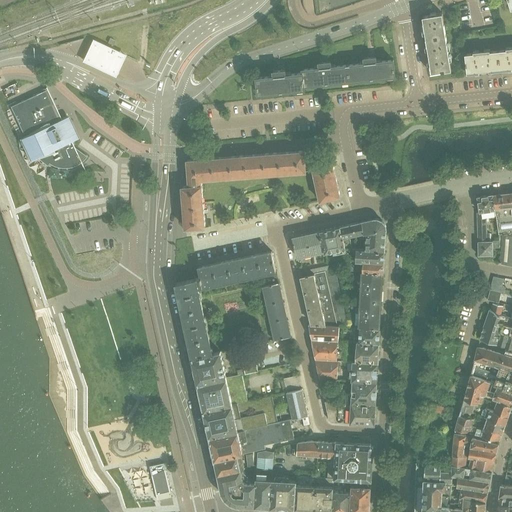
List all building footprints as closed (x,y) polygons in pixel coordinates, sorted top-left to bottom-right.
[(443,13),(423,16),(426,30),(445,27),(443,13)] [(445,27),(426,30),(432,72),(432,73),(452,69),(445,27)] [(125,58),(92,44),(83,62),(117,77),(125,58)] [(511,67),(511,48),(499,50),(501,69),(511,67)] [(499,50),(466,54),(468,72),(501,69),(499,50)] [(366,62),(349,64),(351,81),(396,76),(394,59),(377,61),(377,57),(365,58),(366,62)] [(351,81),(349,64),(332,66),(331,61),(320,63),(320,67),(303,69),(304,72),(305,87),(351,81)] [(305,87),(304,72),(287,74),(286,69),(274,70),(275,75),(257,77),(259,93),(305,87)] [(47,89),(11,106),(29,144),(30,146),(31,148),(32,150),(33,151),(35,153),(36,155),(38,156),(39,158),(41,159),(42,160),(48,165),(49,163),(52,164),(54,165),(57,166),(60,167),(63,167),(65,168),(68,167),(71,167),(74,166),(76,165),(79,164),(80,163),(83,161),(84,160),(85,159),(86,158),(87,157),(88,156),(75,147),(72,140),(78,138),(68,116),(62,118),(47,86),(46,87),(47,89)] [(305,150),(270,153),(272,173),(306,171),(305,150)] [(270,153),(235,156),(236,176),(272,173),(270,153)] [(235,156),(200,158),(202,179),(236,176),(235,156)] [(183,186),(183,196),(203,195),(202,179),(200,158),(188,159),(190,185),(183,186)] [(313,167),(315,173),(321,200),(341,196),(333,163),(313,167)] [(500,233),(503,234),(511,234),(511,192),(494,194),(497,216),(499,230),(500,233)] [(480,211),(478,211),(478,219),(487,217),(487,216),(496,214),(497,216),(494,194),(478,196),(480,211)] [(203,195),(183,196),(186,227),(205,225),(203,195)] [(487,217),(478,219),(479,240),(499,240),(502,240),(503,234),(500,233),(499,230),(488,230),(487,217)] [(375,218),(353,223),(356,234),(368,231),(376,229),(376,231),(387,230),(387,229),(387,227),(386,226),(386,224),(385,223),(384,221),(382,220),(381,219),(379,218),(378,218),(376,218),(375,218)] [(353,223),(341,226),(346,248),(353,248),(350,235),(356,234),(353,223)] [(346,248),(341,226),(321,230),(326,250),(326,251),(333,249),(334,254),(346,251),(346,248)] [(385,250),(387,230),(376,231),(376,229),(368,231),(367,249),(385,250)] [(326,250),(321,230),(293,236),(298,256),(326,250)] [(511,263),(511,234),(503,234),(502,240),(502,244),(502,247),(501,254),(501,262),(511,263)] [(502,240),(499,240),(479,240),(478,240),(479,255),(494,255),(494,247),(502,247),(502,244),(502,240)] [(367,249),(361,248),(357,248),(356,260),(364,261),(385,262),(385,250),(367,249)] [(272,250),(244,256),(249,275),(277,269),(272,250)] [(244,256),(214,263),(218,282),(249,275),(244,256)] [(364,261),(363,271),(383,272),(384,272),(385,262),(364,261)] [(179,291),(198,286),(216,283),(212,263),(198,266),(201,277),(177,282),(179,291)] [(328,265),(300,271),(301,276),(329,270),(328,265)] [(329,270),(301,276),(302,277),(313,324),(340,325),(343,325),(331,275),(330,269),(329,270)] [(383,272),(363,271),(361,299),(381,300),(383,272)] [(337,274),(331,275),(343,325),(349,323),(337,274)] [(499,277),(494,276),(491,287),(502,290),(504,278),(499,277)] [(264,285),(267,298),(282,295),(279,282),(264,285)] [(205,318),(198,286),(179,291),(186,322),(205,318)] [(499,302),(502,290),(491,287),(487,299),(499,302)] [(282,295),(267,298),(271,318),(286,315),(282,295)] [(381,300),(361,299),(360,326),(361,326),(380,328),(381,300)] [(500,315),(501,315),(504,306),(493,303),(491,309),(495,311),(500,315)] [(498,343),(501,333),(498,332),(500,324),(503,325),(504,323),(499,322),(501,315),(500,315),(495,311),(491,309),(490,309),(481,337),(498,343)] [(286,315),(271,318),(276,339),(291,336),(286,315)] [(212,352),(206,322),(187,326),(194,356),(212,352)] [(313,324),(309,323),(312,338),(339,340),(340,325),(313,324)] [(358,334),(357,341),(380,343),(381,328),(380,328),(361,326),(360,334),(358,334)] [(502,331),(501,333),(498,343),(511,347),(511,333),(509,333),(502,331)] [(312,338),(314,349),(337,351),(337,350),(345,350),(346,341),(339,340),(312,338)] [(379,362),(380,343),(357,341),(356,361),(379,362)] [(491,349),(485,348),(478,346),(475,358),(481,360),(488,363),(491,349)] [(337,351),(314,349),(316,358),(339,359),(345,360),(345,350),(337,350),(337,351)] [(491,349),(488,363),(501,367),(506,354),(491,349)] [(219,351),(212,352),(194,356),(193,356),(199,383),(225,377),(219,351)] [(511,355),(506,354),(501,367),(511,371),(511,355)] [(339,359),(338,359),(316,358),(320,379),(321,379),(328,379),(338,380),(339,359)] [(475,358),(473,366),(485,370),(486,367),(501,372),(499,378),(505,380),(506,379),(511,380),(511,371),(501,367),(488,363),(481,360),(475,358)] [(255,360),(243,363),(245,370),(245,373),(258,371),(257,368),(255,360)] [(356,361),(348,360),(347,370),(353,371),(352,380),(353,380),(353,381),(377,382),(379,362),(356,361)] [(275,364),(276,371),(295,368),(294,361),(275,364)] [(471,373),(511,388),(511,380),(506,379),(505,380),(499,378),(493,376),(488,375),(489,371),(485,370),(473,366),(471,373)] [(498,400),(511,404),(511,388),(471,373),(464,398),(481,404),(483,400),(480,399),(481,394),(498,399),(498,400)] [(225,377),(199,383),(205,410),(248,400),(242,374),(225,378),(225,377)] [(300,389),(297,375),(284,378),(288,391),(300,389)] [(353,381),(352,402),(376,404),(377,382),(353,381)] [(325,398),(331,397),(328,384),(322,385),(325,398)] [(300,389),(288,391),(293,418),(303,417),(308,415),(303,388),(300,389)] [(290,418),(276,421),(270,396),(248,400),(205,410),(211,436),(291,419),(290,418)] [(464,398),(463,404),(474,407),(476,402),(469,399),(464,398)] [(352,402),(325,400),(329,418),(330,419),(330,420),(332,421),(334,421),(375,424),(376,404),(352,402)] [(494,410),(508,416),(511,406),(511,404),(498,400),(494,410)] [(474,407),(463,404),(461,409),(473,412),(474,407)] [(437,405),(436,411),(446,414),(447,408),(437,405)] [(508,416),(494,410),(491,409),(490,412),(484,411),(482,416),(488,417),(506,423),(508,416)] [(456,428),(455,431),(457,432),(457,430),(463,431),(468,432),(470,432),(473,424),(475,418),(460,413),(456,428)] [(488,417),(484,426),(502,432),(506,423),(488,417)] [(291,419),(211,436),(216,459),(225,457),(242,453),(266,448),(265,444),(285,439),(295,437),(291,419)] [(473,424),(470,432),(500,439),(502,432),(484,426),(484,427),(473,424)] [(457,432),(455,431),(454,436),(454,442),(464,444),(465,433),(463,432),(457,432)] [(475,436),(465,433),(464,444),(462,455),(470,456),(472,446),(475,436)] [(472,446),(497,451),(499,443),(475,436),(472,446)] [(298,441),(298,454),(317,455),(318,440),(313,439),(298,441)] [(318,440),(317,455),(335,456),(336,441),(318,440)] [(335,463),(334,482),(353,483),(352,484),(371,485),(373,446),(370,443),(336,441),(335,456),(335,463)] [(296,442),(270,444),(271,450),(296,449),(296,442)] [(464,444),(454,442),(453,453),(462,455),(464,444)] [(495,461),(497,451),(472,446),(470,456),(495,461)] [(256,495),(255,505),(271,506),(272,496),(272,478),(274,452),(266,450),(258,452),(257,477),(256,495)] [(225,457),(216,459),(215,459),(218,474),(245,468),(242,453),(225,457)] [(450,461),(450,466),(452,467),(452,464),(492,471),(494,461),(495,461),(470,456),(462,455),(453,453),(452,462),(450,461)] [(158,500),(172,496),(164,462),(150,466),(158,500)] [(316,476),(315,509),(333,509),(334,482),(335,463),(329,462),(328,477),(316,476)] [(441,464),(426,462),(425,479),(451,481),(452,471),(441,470),(441,464)] [(470,477),(490,480),(492,471),(452,464),(452,467),(452,471),(452,474),(461,476),(464,476),(465,472),(471,473),(470,477)] [(245,468),(218,474),(221,487),(222,490),(224,494),(226,497),(229,500),(232,502),(235,503),(237,504),(236,496),(245,482),(250,476),(247,476),(245,468)] [(297,480),(295,507),(315,509),(316,476),(297,475),(297,480)] [(236,496),(237,504),(242,505),(255,505),(256,495),(257,477),(250,476),(245,482),(236,496)] [(461,476),(459,486),(462,487),(466,487),(488,491),(490,480),(470,477),(464,476),(461,476)] [(272,496),(271,506),(295,507),(297,480),(272,478),(272,496)] [(451,496),(451,481),(425,479),(422,511),(449,511),(450,507),(442,506),(442,495),(451,496)] [(334,482),(333,509),(351,511),(352,484),(353,483),(334,482)] [(501,483),(499,497),(511,497),(511,484),(510,484),(504,484),(501,483)] [(352,484),(351,511),(370,511),(371,485),(352,484)] [(486,500),(488,491),(466,487),(465,497),(486,500)] [(485,507),(486,500),(465,497),(464,504),(472,505),(485,507)] [(511,511),(511,497),(499,497),(499,504),(498,511),(511,511)] [(450,507),(449,511),(461,511),(459,511),(459,507),(456,507),(456,504),(450,503),(450,507)]
